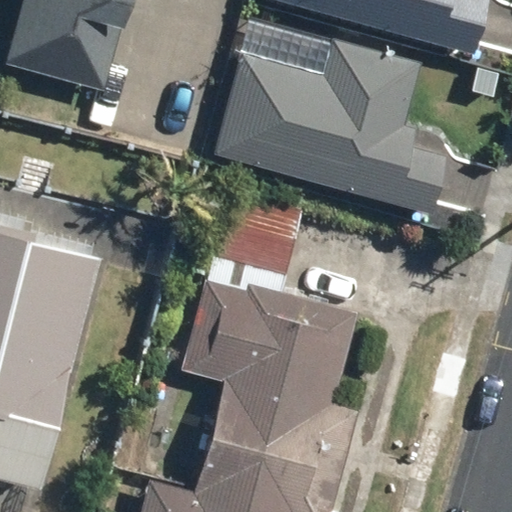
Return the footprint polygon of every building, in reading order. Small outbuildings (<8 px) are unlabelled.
[(19,0),(0,70),(0,71),(94,97),(121,0),(19,0)] [(305,0),(471,46),(483,0),(305,0)] [(316,66),(237,45),(210,151),(425,207),(440,149),(407,140),(412,123),(400,119),(416,57),(324,33),(316,66)] [(186,269),(200,273),(176,364),(216,375),(186,489),(142,477),(132,511),(323,511),(351,405),(327,399),(352,305),(277,286),(298,204),(209,180),(186,269)] [(100,251),(0,223),(0,470),(38,480),(100,251)]
